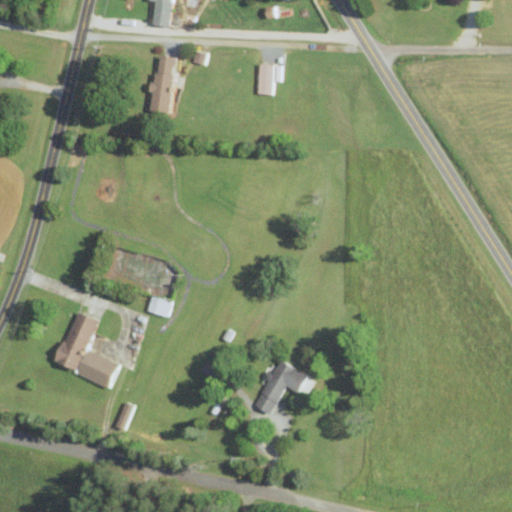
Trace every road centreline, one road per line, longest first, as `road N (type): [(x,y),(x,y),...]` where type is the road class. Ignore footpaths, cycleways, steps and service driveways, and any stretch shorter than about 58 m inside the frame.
road 1 (residential): [(343,511),(0,434)]
road 2 (residential): [(0,319),(31,237),(87,0)]
road 3 (tertiary): [(511,275),(338,0)]
road 4 (residential): [(81,29),(369,49)]
road 5 (residential): [(369,49),(511,54)]
